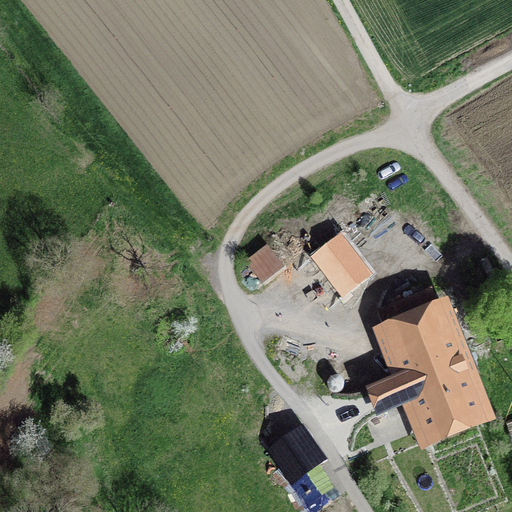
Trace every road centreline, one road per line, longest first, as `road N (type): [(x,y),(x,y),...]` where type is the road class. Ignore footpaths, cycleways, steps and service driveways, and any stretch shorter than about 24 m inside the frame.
road 1 (track): [(368,511),(246,333),(231,290),(229,241),(273,188),(408,118)]
road 2 (track): [(511,268),(408,118)]
road 3 (unknown): [(231,290),(364,349)]
road 4 (track): [(408,118),(340,0)]
